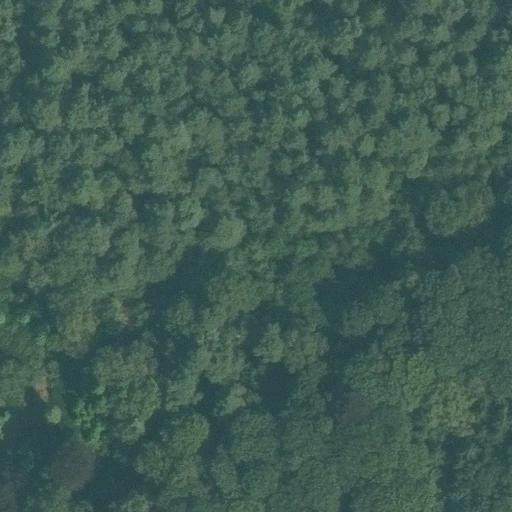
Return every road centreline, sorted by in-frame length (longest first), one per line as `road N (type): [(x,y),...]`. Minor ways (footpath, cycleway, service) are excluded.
road 1 (tertiary): [(120,511),(511,235)]
road 2 (track): [(511,331),(337,456),(292,511)]
